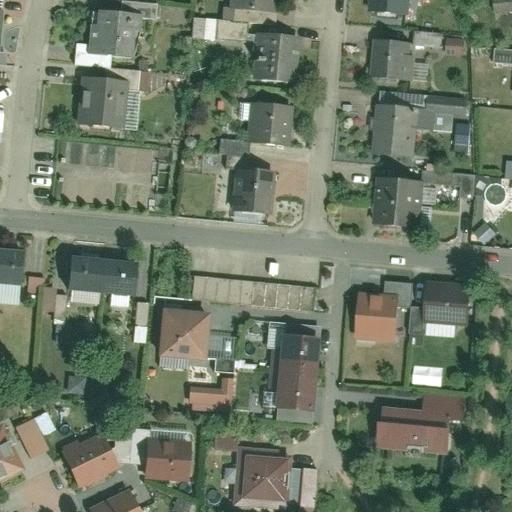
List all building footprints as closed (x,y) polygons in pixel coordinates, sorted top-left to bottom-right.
[(276,0),(226,0),(226,10),(275,15),(276,0)] [(406,21),(408,0),(368,0),(366,15),(406,21)] [(135,20),(91,15),(88,37),(133,42),(135,20)] [(189,40),(210,41),(212,20),(191,18),(189,40)] [(133,42),(88,37),(86,59),(130,64),(133,42)] [(294,88),(299,43),(256,39),(251,83),(294,88)] [(373,43),(369,83),(408,87),(412,47),(373,43)] [(80,82),(77,130),(121,133),(124,84),(80,82)] [(287,149),(290,109),(248,106),(246,146),(287,149)] [(374,108),(370,156),(412,160),(416,112),(374,108)] [(453,125),(452,152),(467,152),(467,125),(453,125)] [(509,194),(511,194),(511,162),(504,163),(503,179),(510,179),(509,194)] [(269,219),(273,174),(233,170),(228,215),(269,219)] [(375,183),(373,206),(418,210),(420,186),(375,183)] [(373,206),(371,230),(416,234),(418,210),(373,206)] [(0,254),(0,283),(17,286),(21,257),(0,254)] [(68,259),(64,288),(99,292),(103,263),(68,259)] [(103,263),(99,292),(134,297),(138,268),(103,263)] [(191,276),(188,300),(309,312),(311,288),(191,276)] [(418,326),(464,329),(467,287),(420,285),(418,326)] [(39,291),(37,314),(63,316),(65,293),(39,291)] [(357,337),(400,343),(406,304),(362,298),(357,337)] [(159,311),(155,357),(201,362),(205,315),(159,311)] [(317,338),(276,334),(270,409),(311,413),(317,338)] [(442,385),(442,368),(413,367),(413,384),(442,385)] [(191,385),(189,407),(234,409),(236,380),(217,379),(217,387),(191,385)] [(378,412),(375,450),(448,455),(450,431),(463,432),(465,399),(427,397),(426,415),(378,412)] [(25,459),(45,450),(31,419),(12,427),(25,459)] [(0,480),(20,471),(0,428),(0,480)] [(93,434),(58,451),(74,485),(110,469),(93,434)] [(243,436),(215,435),(215,456),(239,457),(237,507),(288,509),(290,452),(242,451),(243,436)] [(189,445),(151,442),(148,479),(186,482),(189,445)] [(88,511),(131,511),(123,494),(88,511)]
